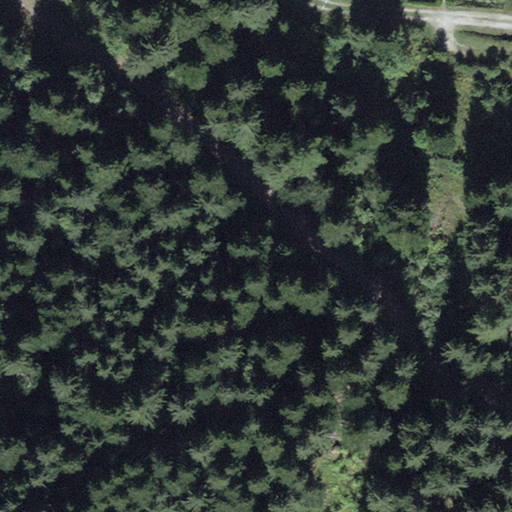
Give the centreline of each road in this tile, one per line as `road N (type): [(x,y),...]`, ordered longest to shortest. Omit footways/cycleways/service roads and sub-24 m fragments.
road 1 (track): [(511,409),(423,348),(382,291),(321,250),(189,107),(25,0)]
road 2 (track): [(511,22),(339,10),(307,0)]
